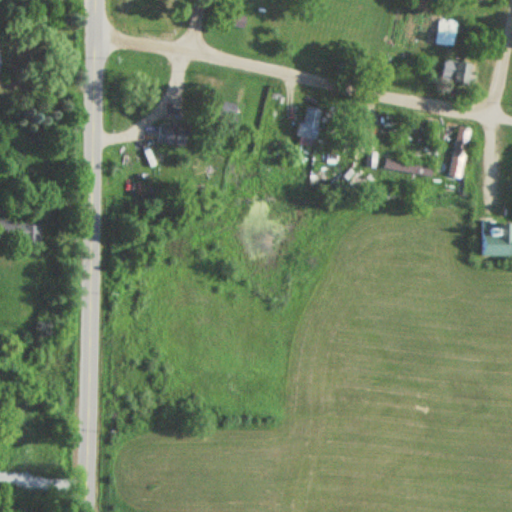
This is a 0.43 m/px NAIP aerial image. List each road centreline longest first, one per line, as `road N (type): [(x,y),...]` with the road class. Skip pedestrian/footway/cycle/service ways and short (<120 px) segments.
road 1 (residential): [(93,511),(100,0)]
road 2 (residential): [(101,39),(194,51),(488,118)]
